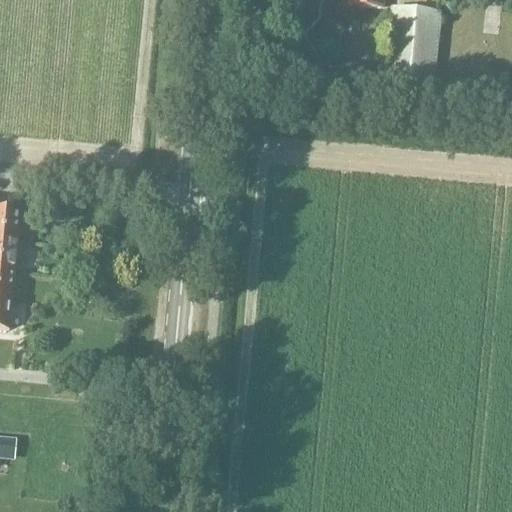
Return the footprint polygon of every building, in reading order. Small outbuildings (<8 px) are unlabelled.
[(346,0),(346,8),(382,11),(382,0),(346,0)] [(432,98),(439,15),(388,10),(381,93),(432,98)] [(0,243),(16,246),(19,216),(0,214),(0,243)] [(0,243),(0,273),(14,275),(16,246),(0,243)] [(0,302),(11,304),(14,275),(0,273),(0,302)] [(11,304),(0,302),(0,332),(8,333),(11,304)]
